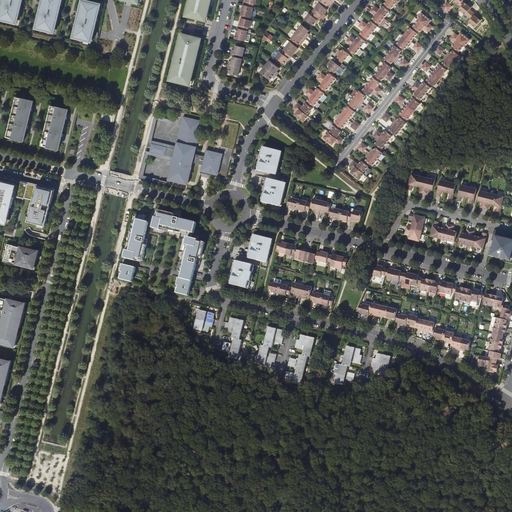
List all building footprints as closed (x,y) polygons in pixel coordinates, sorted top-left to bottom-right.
[(3,0),(0,15),(0,18),(17,23),(22,0),(3,0)] [(43,0),(37,28),(55,32),(62,0),(43,0)] [(83,0),(74,37),(92,41),(94,35),(95,29),(101,4),(84,0),(83,0)] [(206,20),(210,0),(190,0),(187,15),(206,20)] [(397,3),(393,0),(387,0),(384,4),(385,4),(390,8),(391,9),(397,3)] [(319,3),(313,11),(321,18),(328,10),(322,5),(319,3)] [(459,10),(466,15),(470,9),(473,6),(470,4),(469,6),(467,4),(465,3),(462,6),(459,10)] [(254,7),(243,5),(241,15),(251,18),(254,7)] [(375,5),(373,8),(385,18),(390,11),(389,10),(384,6),(383,6),(380,9),(375,5)] [(385,18),(373,8),(370,11),(375,15),(372,19),(374,20),(378,23),(380,24),(385,18)] [(321,18),(313,11),(311,14),(309,13),(305,19),(313,25),(318,20),(319,21),(321,18)] [(418,20),(430,29),(433,26),(429,23),(432,20),(422,13),(417,19),(418,20)] [(471,19),(469,22),(475,27),(481,20),(479,18),(477,17),(478,16),(475,13),(471,19)] [(240,16),(238,24),(240,25),(241,21),(242,18),(247,19),(248,18),(240,16)] [(238,24),(237,28),(248,31),(249,27),(250,28),(252,20),(247,19),(242,18),(241,21),(240,25),(238,24)] [(363,20),(361,23),(373,33),(378,26),(377,25),(372,22),(371,21),(368,24),(363,20)] [(428,32),(430,29),(418,20),(413,26),(415,28),(419,31),(420,32),(423,28),(428,32)] [(368,39),(373,33),(361,23),(359,26),(363,30),(360,34),(362,35),(367,38),(368,39)] [(302,25),(297,32),(306,39),(310,34),(308,32),(309,30),(302,25)] [(404,35),(411,41),(418,33),(413,30),(410,27),(404,35)] [(248,31),(237,28),(235,39),(245,41),(248,31)] [(306,39),(297,32),(291,38),(295,42),(298,44),(300,42),(302,44),(306,39)] [(455,33),(453,35),(465,45),(466,46),(471,40),(461,32),(459,36),(455,33)] [(201,39),(182,34),(171,79),(190,84),(201,39)] [(405,50),(411,41),(404,35),(397,44),(399,45),(403,49),(405,50)] [(465,45),(453,35),(450,38),(455,42),(452,46),(453,47),(458,51),(459,52),(465,45)] [(351,36),(349,38),(361,48),(366,41),(365,40),(360,37),(359,36),(356,39),(351,36)] [(356,54),(361,48),(349,38),(347,41),(352,45),(349,49),(350,50),(354,53),(356,54)] [(286,47),(284,50),(292,56),(299,48),(293,43),(290,41),(287,39),(282,45),(286,47)] [(232,50),(231,53),(239,55),(243,56),(245,48),(241,47),(236,45),(235,50),(232,50)] [(390,52),(398,58),(400,56),(399,54),(400,53),(402,51),(397,47),(395,45),(390,52)] [(339,56),(337,59),(342,63),(344,60),(345,61),(350,54),(349,53),(344,50),(343,49),(341,51),(340,53),(338,51),(336,54),(339,56)] [(292,56),(284,50),(281,53),(280,52),(276,57),(284,64),(287,61),(289,58),(290,59),(292,56)] [(446,55),(455,62),(460,56),(460,55),(455,52),(453,50),(451,52),(450,54),(449,53),(446,55)] [(398,58),(390,52),(384,58),(387,60),(391,64),(393,61),(394,60),(396,61),(398,58)] [(455,62),(446,55),(444,58),(446,59),(445,61),(443,63),(450,69),(455,62)] [(229,61),(228,64),(240,67),(243,59),(238,57),(233,56),(232,61),(229,61)] [(342,63),(337,59),(335,61),(332,59),(329,63),(330,64),(328,67),(330,68),(334,72),(339,75),(340,75),(344,69),(340,66),(342,63)] [(270,60),(265,66),(277,76),(279,73),(277,71),(280,68),(270,60)] [(385,62),(380,68),(392,78),(394,75),(389,71),(392,68),(391,67),(390,66),(385,62)] [(240,67),(228,64),(228,68),(230,68),(229,73),(238,76),(240,67)] [(440,64),(433,72),(441,78),(447,70),(446,69),(441,65),(440,64)] [(277,76),(265,66),(260,72),(270,80),(273,77),(275,78),(277,76)] [(390,81),(392,78),(380,68),(375,75),(376,76),(380,79),(382,81),(385,77),(390,81)] [(441,78),(433,72),(427,80),(434,86),(441,78)] [(322,73),(319,75),(332,85),(337,78),(336,77),(331,74),(330,73),(327,77),(322,73)] [(332,85),(319,75),(317,78),(322,82),(319,86),(320,87),(325,91),(326,91),(332,85)] [(373,77),(368,83),(380,93),(382,90),(377,86),(380,83),(378,81),(375,78),(373,77)] [(416,81),(414,84),(426,94),(431,87),(430,86),(425,82),(424,82),(421,85),(416,81)] [(378,96),(380,93),(368,83),(363,90),(368,94),(369,95),(370,96),(373,92),(378,96)] [(421,100),(426,94),(414,84),(412,87),(417,91),(414,95),(415,95),(420,99),(421,100)] [(310,88),(308,90),(320,100),(325,93),(324,93),(319,89),(318,88),(315,92),(310,88)] [(314,107),(320,100),(308,90),(305,93),(310,97),(307,101),(308,102),(313,106),(314,107)] [(354,97),(362,103),(364,101),(363,100),(364,98),(366,96),(361,92),(359,90),(354,97)] [(35,101),(18,97),(7,138),(24,142),(25,139),(32,110),(35,101)] [(349,103),(351,105),(354,108),(356,109),(357,107),(359,105),(360,106),(362,103),(354,97),(349,103)] [(413,97),(407,106),(414,112),(421,104),(419,102),(415,99),(413,97)] [(298,103),(296,106),(308,115),(313,108),(312,108),(307,104),(306,103),(303,107),(298,103)] [(70,110),(53,105),(52,110),(43,143),(42,146),(60,151),(61,144),(65,130),(70,110)] [(308,115),(296,106),(293,108),(297,111),(295,115),(304,122),(309,116),(308,115)] [(341,114),(349,120),(355,112),(352,110),(349,107),(348,106),(341,114)] [(414,112),(407,106),(400,114),(408,120),(414,112)] [(78,112),(70,110),(65,130),(73,132),(78,112)] [(342,128),(349,120),(341,114),(335,122),(338,125),(341,127),(342,128)] [(153,140),(158,120),(172,123),(173,120),(155,116),(148,142),(152,144),(176,149),(176,146),(153,140)] [(196,154),(204,121),(184,116),(177,142),(180,142),(180,144),(176,146),(176,149),(152,144),(150,152),(176,158),(171,181),(188,185),(193,167),(191,167),(192,162),(194,163),(203,165),(202,172),(217,175),(218,170),(220,171),(221,163),(218,162),(219,157),(223,158),(224,154),(207,150),(205,156),(204,156),(198,155),(196,154)] [(393,122),(402,129),(407,123),(402,119),(400,117),(398,119),(397,121),(395,120),(393,122)] [(402,129),(393,122),(391,125),(392,126),(391,128),(390,130),(396,136),(402,129)] [(341,130),(339,129),(336,127),(336,126),(335,126),(329,132),(341,142),(344,139),(339,135),(342,131),(341,130)] [(378,130),(375,133),(387,142),(393,136),(392,135),(387,131),(386,130),(383,134),(378,130)] [(339,145),(341,142),(329,132),(328,131),(323,138),(333,145),(335,142),(339,145)] [(382,149),(387,142),(375,133),(373,136),(378,140),(375,143),(376,144),(381,148),(382,149)] [(282,151),(262,146),(257,170),(277,175),(282,151)] [(369,153),(378,159),(383,153),(378,149),(376,147),(374,149),(373,151),(371,150),(369,153)] [(170,185),(171,181),(176,158),(150,152),(146,151),(140,178),(158,182),(158,180),(158,179),(143,175),(149,154),(172,160),(167,182),(166,184),(170,185)] [(378,159),(369,153),(367,155),(369,156),(367,158),(366,160),(373,166),(378,159)] [(354,160),(351,163),(364,173),(369,166),(368,165),(363,161),(362,161),(359,164),(354,160)] [(365,173),(351,163),(349,166),(353,169),(350,172),(360,180),(365,173)] [(417,186),(420,176),(412,174),(408,189),(412,190),(413,185),(417,186)] [(0,217),(8,220),(10,213),(11,213),(12,207),(11,207),(12,203),(14,204),(17,193),(16,193),(16,192),(36,197),(32,210),(34,210),(33,215),(31,215),(30,221),(46,225),(48,218),(46,218),(47,213),(49,213),(55,190),(50,189),(44,187),(37,185),(31,184),(7,178),(0,176),(0,217)] [(424,193),(428,178),(420,176),(417,186),(421,187),(420,192),(424,193)] [(435,179),(428,178),(424,193),(427,194),(429,189),(433,190),(435,179)] [(281,206),(287,183),(270,179),(265,203),(281,206)] [(446,192),(448,182),(440,180),(437,195),(441,196),(442,191),(446,192)] [(456,183),(448,182),(446,192),(450,193),(449,198),(453,198),(456,183)] [(467,197),(469,187),(461,185),(458,200),(461,201),(462,196),(467,197)] [(473,204),(477,188),(469,187),(467,197),(471,198),(470,203),(473,204)] [(488,193),(480,191),(478,201),(482,202),(481,207),(485,208),(488,193)] [(496,194),(488,193),(485,208),(488,209),(489,204),(494,205),(496,194)] [(504,196),(496,194),(494,205),(498,206),(497,211),(500,211),(502,204),(504,196)] [(291,208),(298,210),(301,200),(293,198),(293,199),(290,199),(288,206),(291,206),(291,208)] [(320,213),(323,201),(314,199),(311,209),(315,209),(317,210),(316,212),(320,213)] [(301,200),(298,210),(305,212),(306,210),(309,211),(311,204),(307,203),(308,202),(301,200)] [(329,213),(330,208),(332,203),(323,201),(320,213),(323,214),(324,212),(326,212),(329,213)] [(331,213),(330,216),(333,217),(333,218),(340,220),(343,210),(336,208),(335,210),(332,209),(331,213)] [(351,221),(355,222),(356,220),(357,221),(361,222),(364,212),(358,211),(358,210),(354,209),(353,214),(351,221)] [(181,233),(193,236),(197,222),(180,218),(180,215),(175,214),(159,210),(157,217),(155,217),(153,228),(161,230),(161,228),(181,233)] [(343,210),(340,220),(347,222),(348,220),(351,221),(353,214),(349,213),(350,212),(343,210)] [(423,226),(425,218),(410,214),(409,218),(414,219),(413,223),(423,226)] [(136,261),(136,259),(139,260),(143,261),(148,240),(145,239),(149,222),(140,220),(140,219),(135,218),(135,219),(134,219),(131,232),(132,233),(128,250),(126,250),(124,258),(136,261)] [(439,238),(441,228),(437,227),(438,222),(435,221),(433,228),(431,236),(439,238)] [(422,233),(423,226),(413,223),(412,227),(407,226),(406,230),(422,233)] [(447,240),(450,225),(447,224),(446,229),(441,228),(439,238),(447,240)] [(455,242),(457,232),(453,231),(454,226),(450,225),(447,240),(455,242)] [(467,245),(471,230),(468,229),(466,234),(462,233),(460,243),(467,245)] [(409,239),(420,241),(422,233),(406,230),(406,233),(410,234),(409,239)] [(475,231),(471,230),(467,245),(475,247),(478,237),(474,236),(475,231)] [(475,247),(483,249),(486,238),(487,234),(483,233),(482,238),(478,237),(475,247)] [(511,238),(493,234),(492,239),(492,240),(494,240),(492,248),(490,248),(489,254),(491,254),(511,259),(511,254),(511,238)] [(272,239),(255,235),(254,237),(253,237),(248,255),(250,256),(249,258),(256,260),(266,262),(267,260),(268,260),(273,242),(271,241),(272,239)] [(195,239),(187,237),(185,245),(187,246),(182,264),(181,263),(179,272),(182,273),(181,279),(179,278),(175,293),(189,296),(197,264),(200,265),(201,259),(198,259),(202,241),(195,239)] [(285,254),(288,243),(282,242),(282,244),(279,243),(277,249),(281,250),(280,253),(285,254)] [(294,245),(288,243),(285,254),(291,256),(292,253),(295,254),(295,253),(296,250),(297,247),(293,246),(294,245)] [(8,244),(4,259),(34,267),(38,251),(8,244)] [(298,250),(297,254),(295,260),(304,262),(307,250),(304,249),(303,251),(301,251),(298,250)] [(304,262),(313,264),(315,259),(316,254),(312,253),(310,253),(311,250),(307,250),(304,262)] [(321,253),(318,252),(317,255),(316,259),(320,260),(319,261),(327,263),(327,261),(328,258),(329,253),(322,251),(321,253)] [(331,265),(337,267),(339,256),(334,255),(333,256),(330,255),(329,258),(328,261),(328,262),(332,263),(331,265)] [(345,257),(339,256),(337,267),(342,268),(343,265),(346,266),(348,259),(345,259),(345,257)] [(253,267),(253,265),(236,260),(236,263),(234,262),(230,281),(231,282),(230,284),(248,288),(248,286),(250,286),(254,267),(253,267)] [(136,267),(123,264),(119,279),(132,282),(136,267)] [(385,276),(387,269),(383,268),(384,267),(378,265),(373,276),(381,278),(382,275),(385,276)] [(390,270),(387,269),(385,276),(388,276),(388,279),(393,281),(396,270),(390,268),(390,270)] [(396,270),(393,281),(399,282),(400,279),(403,280),(405,273),(401,273),(402,271),(396,270)] [(414,274),(408,273),(408,274),(406,274),(405,273),(403,280),(406,281),(405,284),(411,285),(414,274)] [(414,274),(411,285),(417,287),(418,284),(421,284),(422,280),(422,278),(419,277),(420,275),(414,274)] [(429,292),(431,280),(427,279),(426,280),(423,280),(422,284),(421,290),(429,292)] [(436,281),(431,280),(429,292),(436,294),(438,288),(439,283),(436,283),(436,281)] [(446,293),(449,282),(443,281),(443,283),(439,282),(439,283),(438,288),(441,289),(440,292),(446,293)] [(279,294),(281,284),(274,282),(274,283),(270,283),(269,290),(272,291),(272,292),(279,294)] [(454,284),(449,282),(446,293),(452,295),(452,292),(456,293),(456,292),(457,288),(457,286),(454,285),(454,284)] [(292,292),(292,293),(296,294),(298,294),(297,297),(301,298),(304,285),(294,283),(293,289),(292,292)] [(281,284),(279,294),(286,296),(286,294),(290,295),(291,292),(292,288),(288,287),(288,286),(281,284)] [(304,285),(301,298),(304,298),(305,296),(307,296),(310,297),(311,293),(313,288),(304,285)] [(463,301),(466,288),(462,287),(461,289),(458,288),(457,292),(455,299),(463,301)] [(471,290),(466,288),(463,301),(471,303),(472,301),(474,292),(471,291),(471,290)] [(474,292),(472,301),(477,303),(478,298),(482,299),(482,298),(483,293),(480,292),(480,290),(475,289),(474,292)] [(321,304),(324,294),(317,293),(316,294),(313,293),(312,297),(311,300),(315,301),(314,302),(321,304)] [(324,294),(321,304),(329,306),(329,304),(332,305),(334,298),(331,297),(331,296),(324,294)] [(493,306),(495,295),(490,294),(490,295),(486,294),(485,298),(483,304),(493,306)] [(500,297),(495,295),(493,306),(502,308),(502,307),(503,303),(504,298),(500,297)] [(25,303),(0,297),(0,313),(4,315),(0,330),(0,334),(0,335),(0,341),(14,345),(25,303)] [(372,303),(371,306),(369,312),(373,313),(374,314),(374,315),(378,316),(381,304),(377,303),(377,304),(372,303)] [(360,304),(357,311),(362,312),(361,314),(369,316),(369,312),(371,306),(364,304),(363,305),(360,304)] [(381,304),(378,316),(381,317),(382,315),(383,316),(387,317),(389,307),(384,306),(384,305),(381,304)] [(387,317),(386,318),(390,319),(391,318),(392,318),(396,319),(397,315),(398,309),(393,308),(393,307),(389,306),(389,307),(387,317)] [(503,308),(501,319),(507,320),(508,317),(511,318),(511,312),(511,311),(510,311),(510,309),(503,308)] [(199,310),(197,319),(213,323),(214,321),(214,320),(212,319),(213,313),(209,312),(209,313),(207,313),(207,312),(199,310)] [(397,319),(396,322),(400,323),(399,324),(407,326),(407,324),(409,316),(402,314),(401,315),(398,315),(397,319)] [(409,316),(407,324),(411,325),(412,326),(412,327),(415,328),(418,319),(418,316),(414,315),(414,316),(409,315),(409,316)] [(226,326),(242,330),(245,321),(237,319),(236,320),(235,319),(235,318),(230,317),(229,323),(226,322),(226,323),(226,326)] [(496,318),(494,325),(507,328),(508,324),(506,323),(507,320),(501,319),(496,318)] [(213,323),(197,319),(195,329),(203,331),(203,329),(205,330),(204,331),(209,332),(210,326),(213,327),(213,325),(213,323)] [(420,331),(424,332),(427,320),(423,319),(423,320),(418,319),(415,328),(419,329),(420,329),(420,331)] [(430,321),(427,320),(424,332),(427,333),(428,331),(429,331),(433,332),(434,328),(435,323),(430,322),(430,321)] [(506,333),(507,328),(494,325),(493,333),(503,336),(504,333),(506,333)] [(240,340),(242,330),(226,326),(225,330),(227,330),(233,332),(232,338),(233,338),(234,338),(240,340)] [(269,327),(266,336),(275,338),(276,339),(283,340),(284,338),(284,337),(282,336),(283,330),(279,329),(278,330),(276,330),(277,329),(269,327)] [(436,339),(444,341),(446,331),(439,329),(438,330),(435,329),(434,333),(433,336),(437,337),(436,339)] [(446,331),(444,341),(448,342),(448,344),(452,345),(454,337),(455,332),(451,331),(451,332),(446,331)] [(503,336),(493,333),(491,341),(503,344),(504,340),(502,339),(503,336)] [(296,343),(313,347),(315,338),(307,336),(307,337),(305,337),(306,336),(301,335),(300,340),(297,340),(296,343)] [(275,338),(266,336),(264,346),(270,347),(272,348),(275,338)] [(460,350),(463,338),(459,337),(459,338),(454,337),(452,345),(451,346),(455,347),(456,348),(456,349),(460,350)] [(224,342),(224,346),(240,350),(242,340),(240,340),(234,338),(233,344),(233,345),(231,345),(232,344),(224,342)] [(460,350),(463,351),(464,349),(465,350),(469,351),(471,341),(466,340),(466,339),(463,338),(460,350)] [(503,344),(491,341),(489,349),(495,351),(499,351),(499,352),(500,348),(502,349),(503,344)] [(311,357),(313,347),(296,343),(296,347),(304,349),(303,355),(308,356),(311,357)] [(262,345),(259,354),(276,359),(276,357),(277,355),(268,353),(270,347),(264,346),(262,345)] [(238,359),(240,350),(224,346),(223,349),(231,352),(230,357),(232,358),(238,359)] [(347,346),(345,355),(353,357),(355,358),(361,359),(362,357),(362,356),(360,355),(361,349),(357,348),(357,349),(355,349),(355,348),(347,346)] [(495,352),(491,351),(489,357),(491,357),(491,358),(490,361),(497,362),(498,359),(500,360),(502,354),(499,353),(495,352)] [(372,362),(389,366),(391,357),(383,355),(383,356),(381,355),(382,354),(377,353),(376,359),(373,358),(373,359),(372,362)] [(276,359),(259,354),(257,364),(265,366),(265,365),(267,365),(267,366),(271,367),(273,362),(275,362),(276,360),(276,359)] [(306,366),(308,356),(303,355),(300,354),(299,360),(290,358),(289,362),(306,366)] [(353,357),(345,355),(343,365),(348,366),(351,367),(352,361),(353,357)] [(491,358),(480,356),(478,363),(480,363),(479,365),(485,367),(486,364),(489,365),(490,361),(491,358)] [(0,402),(10,361),(0,358),(0,402)] [(495,371),(497,372),(499,366),(496,365),(497,362),(490,361),(489,365),(488,371),(494,373),(495,371)] [(304,375),(306,366),(289,362),(288,365),(297,368),(296,373),(304,375)] [(387,375),(389,366),(372,362),(372,366),(374,366),(373,372),(377,373),(377,372),(379,372),(379,373),(387,375)] [(343,365),(340,364),(338,374),(346,375),(348,366),(343,365)] [(301,385),(304,375),(296,373),(287,371),(287,373),(286,375),(295,377),(293,383),(301,385)] [(346,375),(338,374),(335,383),(343,385),(346,375)]
